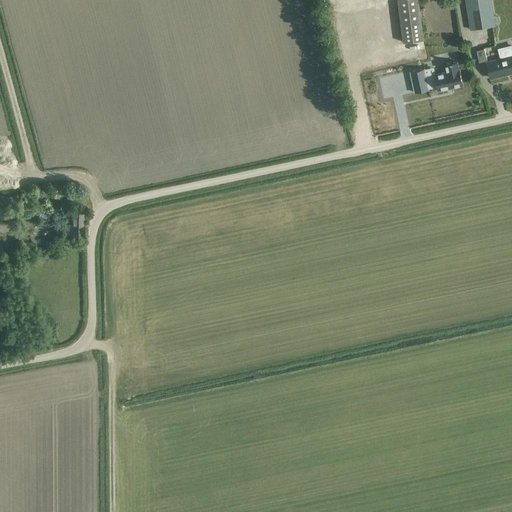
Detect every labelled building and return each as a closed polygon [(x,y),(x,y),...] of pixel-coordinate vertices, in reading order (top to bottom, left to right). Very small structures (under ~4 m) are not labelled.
[(398,0),(404,42),(424,40),(418,0),(398,0)] [(495,25),(491,0),(466,0),(471,29),(495,25)] [(488,62),(487,62),(490,77),(506,73),(506,72),(511,70),(511,46),(500,49),(502,59),(488,62)] [(485,48),(477,50),(481,64),(487,62),(488,62),(485,48)] [(420,51),(396,56),(399,72),(423,67),(420,51)] [(425,68),(411,71),(415,92),(429,89),(429,88),(437,86),(438,91),(453,88),(453,87),(463,84),(460,69),(459,69),(457,61),(453,62),(451,62),(451,63),(446,64),(448,72),(435,74),(435,76),(427,78),(425,68)] [(442,101),(464,94),(462,85),(439,92),(442,101)] [(45,197),(44,201),(48,202),(48,205),(52,206),(53,198),(45,197)] [(84,209),(73,209),(67,208),(67,215),(73,215),(72,226),(66,226),(66,239),(83,240),(82,240),(84,240),(84,209)]
